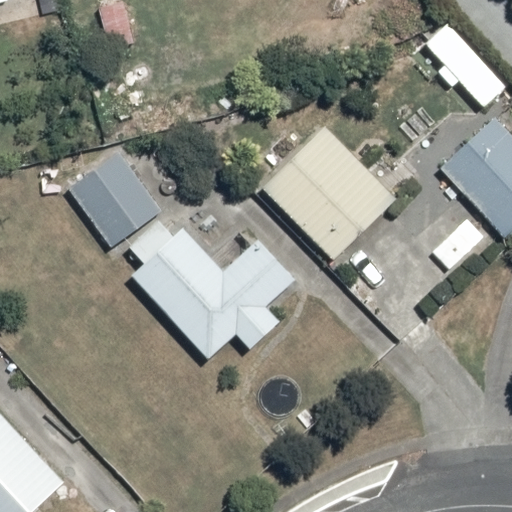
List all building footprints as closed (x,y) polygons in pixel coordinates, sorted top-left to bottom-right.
[(132,0),(96,0),(105,52),(139,47),(132,0)] [(511,232),(511,128),(497,113),(443,164),(509,235),(511,232)] [(398,197),(326,125),(266,186),(338,257),(398,197)] [(158,204),(117,145),(66,180),(107,240),(158,204)] [(225,269),(170,211),(133,246),(149,263),(137,274),(214,356),(241,330),(255,346),(283,320),(268,305),(298,277),(260,237),(225,269)] [(37,511),(70,484),(0,404),(0,511),(37,511)]
